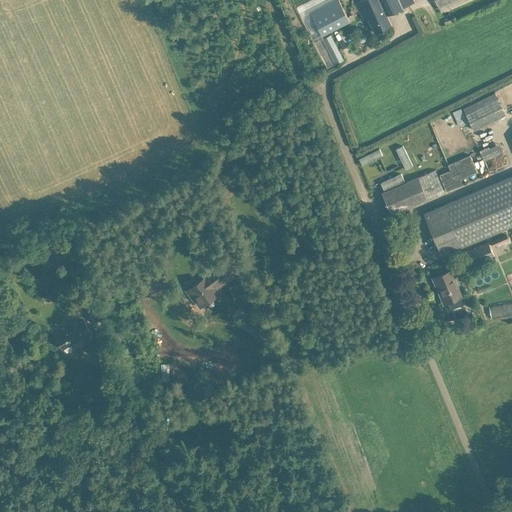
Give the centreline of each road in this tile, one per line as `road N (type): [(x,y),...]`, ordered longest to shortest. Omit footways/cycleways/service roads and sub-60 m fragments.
road 1 (unclassified): [(494,511),(326,100),(306,87)]
road 2 (unknown): [(314,92),(317,79),(406,35),(400,15)]
